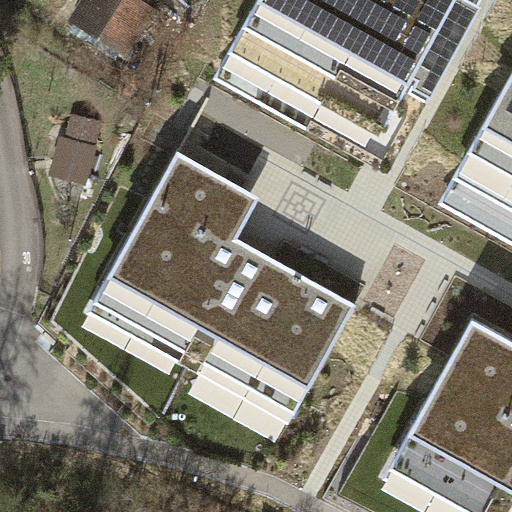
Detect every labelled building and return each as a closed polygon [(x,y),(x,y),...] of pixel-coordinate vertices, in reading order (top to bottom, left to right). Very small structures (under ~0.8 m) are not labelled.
[(159,8),(144,0),(84,0),(71,21),(130,56),(159,8)] [(367,162),(458,0),(260,0),(216,78),(367,162)] [(511,243),(511,77),(441,204),(511,243)] [(233,240),(256,197),(177,154),(90,310),(290,420),(353,306),(247,248),(233,240)] [(511,511),(511,340),(476,320),(388,474),(456,511),(511,511)]
